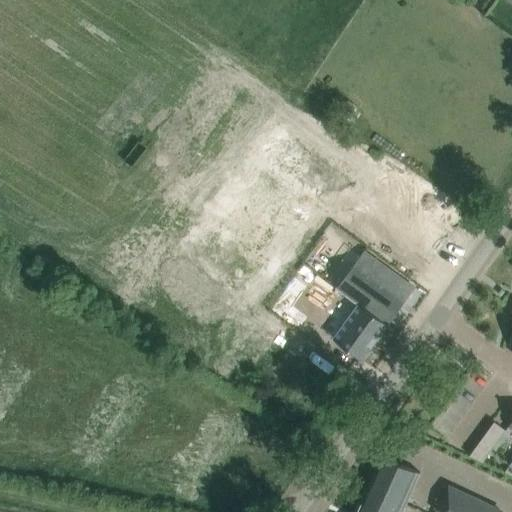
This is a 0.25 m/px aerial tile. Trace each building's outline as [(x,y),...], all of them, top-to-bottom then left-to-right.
[(290,147),(255,195),(322,242),(356,194),(290,147)] [(137,182),(167,199),(185,169),(155,151),(137,182)] [(390,188),(369,218),(423,256),(444,227),(390,188)] [(253,215),(239,234),(262,251),(276,232),(253,215)] [(207,245),(304,317),(319,297),(222,225),(207,245)] [(332,339),(346,348),(362,360),(415,288),(364,252),(337,288),(359,304),(332,339)] [(504,433),(493,424),(468,458),(481,464),(504,433)] [(383,456),(362,501),(357,511),(402,511),(420,473),(383,456)] [(459,511),(501,511),(502,511),(467,495),(459,511)]
